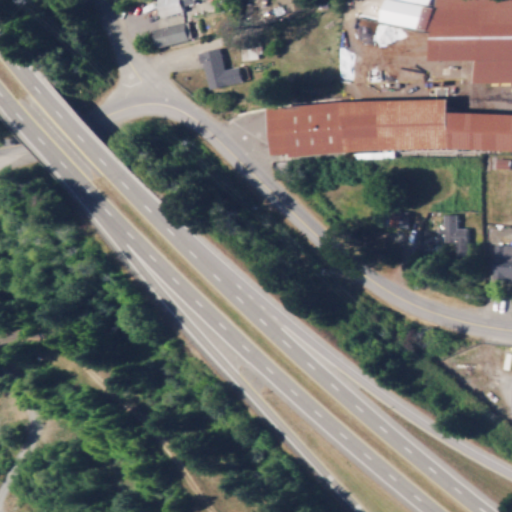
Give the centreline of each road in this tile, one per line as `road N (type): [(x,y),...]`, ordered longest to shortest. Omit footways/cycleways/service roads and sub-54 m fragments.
road 1 (secondary): [(511,328),(415,305),(371,279),(176,103),(137,100),(0,147)]
road 2 (motorway): [(482,511),(224,286),(108,172)]
road 3 (motorway): [(77,186),(436,511)]
road 4 (motorway): [(511,477),(456,449),(156,221)]
road 5 (motorway): [(77,186),(192,328),(361,511)]
road 6 (residential): [(176,103),(122,54),(91,0)]
